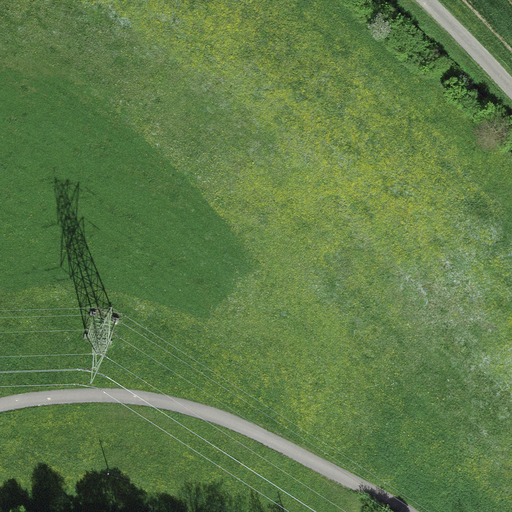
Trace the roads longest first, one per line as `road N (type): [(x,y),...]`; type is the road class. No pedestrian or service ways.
road 1 (track): [(0,402),(184,406),(289,445),(396,511)]
road 2 (residential): [(511,91),(423,0)]
